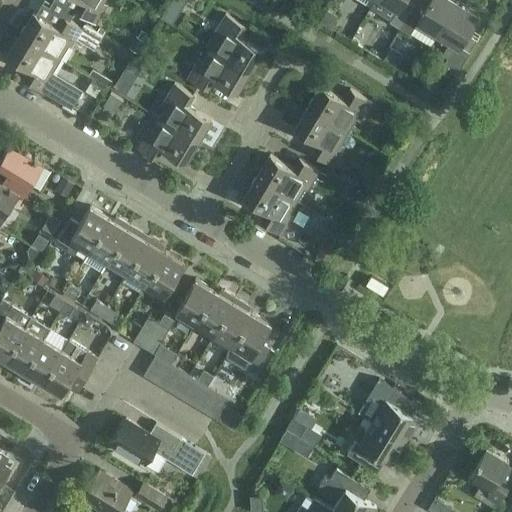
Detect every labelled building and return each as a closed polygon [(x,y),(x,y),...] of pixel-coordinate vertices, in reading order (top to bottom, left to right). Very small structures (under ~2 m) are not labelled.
[(101,0),(79,0),(74,9),(94,21),(105,2),(101,0)] [(173,21),(185,0),(169,0),(161,14),(173,21)] [(372,0),(369,5),(389,18),(388,20),(397,26),(413,1),(411,0),(372,0)] [(413,1),(397,26),(408,33),(410,31),(431,43),(437,33),(456,1),(454,0),(428,0),(424,7),(413,1)] [(456,1),(437,33),(448,40),(440,53),(445,56),(440,65),(454,73),(475,38),(465,32),(477,13),(456,1)] [(32,10),(19,33),(53,53),(61,39),(71,45),(76,38),(93,48),(102,33),(85,23),(82,27),(61,14),(55,24),(32,10)] [(214,50),(248,71),(262,50),(238,35),(245,25),(224,12),(205,44),(214,50)] [(45,66),(53,53),(19,33),(6,54),(29,68),(23,78),(53,97),(53,96),(70,106),(79,91),(52,75),(54,72),(45,66)] [(135,33),(128,45),(139,51),(146,40),(135,33)] [(390,44),(384,56),(395,62),(402,51),(390,44)] [(236,93),(248,71),(214,50),(206,63),(197,58),(186,76),(206,89),(212,78),(236,93)] [(121,70),(111,86),(124,95),(134,78),(121,70)] [(172,106),(163,120),(197,140),(210,118),(187,105),(194,94),(173,82),(162,100),(172,106)] [(320,84),(307,106),(341,127),(349,113),(358,119),(370,100),(350,88),(343,98),(320,84)] [(333,140),(341,127),(307,106),(294,127),(317,141),(311,151),(331,164),(343,145),(333,140)] [(184,161),(197,140),(163,120),(156,132),(146,127),(134,146),(155,158),(161,148),(184,161)] [(0,154),(0,166),(6,170),(0,181),(17,192),(17,193),(22,196),(43,162),(9,142),(1,155),(0,154)] [(269,153),(256,175),(289,195),(299,201),(307,188),(319,169),(298,157),(292,167),(269,153)] [(62,175),(55,187),(66,194),(73,181),(62,175)] [(281,209),(289,195),(256,175),(243,197),(266,210),(259,221),(280,233),(291,214),(281,209)] [(0,220),(17,193),(17,192),(0,181),(0,220)] [(352,189),(345,201),(357,208),(364,196),(352,189)] [(68,216),(52,241),(73,253),(79,243),(88,249),(108,216),(89,205),(78,222),(68,216)] [(88,249),(82,258),(101,269),(106,260),(128,223),(118,216),(115,221),(108,216),(88,249)] [(333,222),(317,250),(328,257),(344,229),(333,222)] [(128,223),(106,260),(125,271),(145,238),(138,234),(141,230),(128,223)] [(37,232),(31,242),(41,248),(47,238),(37,232)] [(147,234),(120,279),(139,290),(144,283),(164,250),(157,246),(159,241),(147,234)] [(164,250),(144,283),(164,295),(183,262),(164,250)] [(16,263),(0,265),(0,270),(12,278),(17,269),(27,275),(32,267),(33,265),(27,261),(20,263),(16,269),(13,267),(16,263)] [(32,267),(27,275),(42,284),(46,276),(32,267)] [(12,278),(0,270),(0,272),(4,290),(12,278)] [(371,274),(366,283),(383,293),(388,284),(371,274)] [(193,321),(213,288),(194,277),(174,310),(193,321)] [(81,291),(70,284),(64,294),(75,301),(81,291)] [(212,332),(234,296),(223,289),(220,292),(213,288),(193,321),(212,332)] [(58,309),(64,300),(53,293),(47,302),(58,309)] [(231,344),(250,311),(243,306),(245,303),(234,296),(212,332),(231,344)] [(0,354),(4,357),(30,314),(1,297),(0,297),(0,354)] [(100,315),(106,305),(95,299),(89,309),(100,315)] [(74,306),(64,300),(58,309),(69,315),(74,306)] [(116,312),(106,305),(100,315),(110,322),(116,312)] [(85,311),(80,319),(89,325),(94,317),(85,311)] [(269,322),(250,311),(231,344),(240,349),(234,359),(254,371),(269,346),(259,340),(269,322)] [(164,312),(158,321),(168,327),(173,317),(164,312)] [(20,372),(42,336),(42,335),(48,325),(30,314),(4,357),(11,361),(8,365),(20,372)] [(153,352),(168,327),(158,321),(147,314),(132,339),(153,352)] [(41,380),(61,347),(42,336),(20,372),(31,379),(34,375),(41,380)] [(81,380),(97,355),(68,337),(62,347),(61,347),(41,380),(61,392),(71,374),(81,380)] [(152,379),(166,356),(155,349),(142,373),(152,379)] [(167,388),(181,364),(166,356),(152,379),(167,388)] [(181,396),(195,373),(181,364),(167,388),(181,396)] [(192,403),(207,379),(195,373),(181,396),(192,403)] [(406,409),(412,398),(377,377),(357,410),(372,419),(406,440),(420,418),(406,409)] [(203,409),(217,385),(207,379),(192,403),(203,409)] [(228,392),(217,385),(203,409),(214,416),(228,392)] [(125,417),(111,441),(144,461),(145,460),(158,469),(166,456),(191,472),(205,450),(155,420),(149,431),(125,417)] [(392,462),(406,440),(372,419),(359,441),(355,439),(347,452),(377,471),(385,457),(392,462)] [(307,424),(300,435),(315,444),(321,433),(311,427),(307,424)] [(286,428),(280,439),(287,444),(294,433),(286,428)] [(468,473),(481,481),(474,493),(494,505),(511,475),(511,473),(502,468),(508,458),(486,445),(468,473)] [(6,454),(0,449),(0,479),(9,464),(2,460),(6,454)] [(205,450),(191,472),(197,476),(211,454),(205,450)] [(339,496),(332,507),(339,511),(371,511),(376,505),(358,494),(364,483),(336,466),(330,477),(325,474),(318,484),(320,489),(329,495),(335,493),(339,496)] [(118,511),(133,489),(98,468),(81,496),(107,511),(118,511)] [(142,480),(135,493),(159,507),(167,495),(142,480)] [(262,494),(250,494),(250,511),(262,510),(262,494)] [(339,511),(332,507),(313,496),(303,511),(339,511)]
